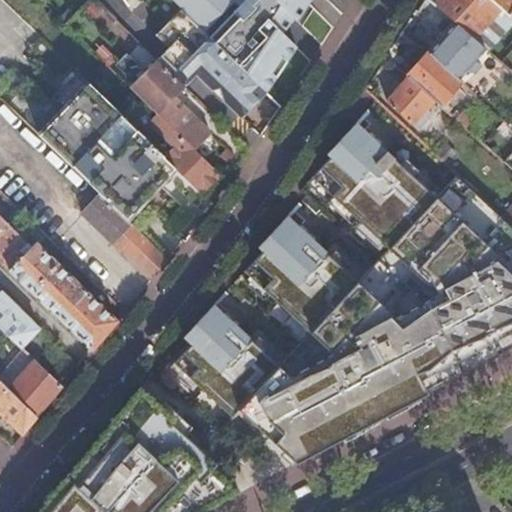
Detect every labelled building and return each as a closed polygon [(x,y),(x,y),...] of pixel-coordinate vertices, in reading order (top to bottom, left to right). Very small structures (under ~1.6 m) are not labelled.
[(168,0),(178,10),(265,93),(295,45),(282,33),(291,17),(294,20),(310,0),(168,0)] [(439,0),(436,4),(456,23),(486,49),(488,51),(511,23),(511,18),(491,0),(439,0)] [(511,0),(491,0),(511,18),(511,0)] [(265,93),(178,10),(154,33),(167,46),(155,59),(182,85),(194,73),(211,89),(218,87),(222,100),(240,118),(265,93)] [(456,23),(428,54),(458,81),(468,70),(470,72),(474,71),(479,66),(478,63),(476,61),(486,49),(456,23)] [(428,54),(409,75),(436,100),(450,112),(454,108),(449,104),(461,90),(457,86),(460,83),(458,81),(428,54)] [(133,59),(118,75),(129,86),(144,70),(133,59)] [(182,85),(155,59),(144,70),(129,86),(156,112),(195,150),(210,135),(171,96),(182,85)] [(163,155),(74,68),(23,121),(66,161),(98,193),(126,219),(176,167),(163,155)] [(436,100),(409,75),(388,99),(419,128),(433,113),(428,108),(436,100)] [(202,193),(220,174),(195,150),(156,112),(149,120),(166,137),(177,142),(163,155),(176,167),(202,193)] [(191,343),(174,362),(232,415),(239,407),(298,463),(511,348),(511,223),(503,215),(457,173),(437,195),(356,120),(328,151),(331,154),(311,175),(389,247),(358,280),(286,214),(258,245),(263,250),(244,270),(310,332),(279,365),(213,303),(183,336),(191,343)] [(445,142),(436,152),(447,163),(457,153),(445,142)] [(151,278),(168,258),(126,219),(98,193),(81,212),(151,278)] [(511,204),(503,215),(511,223),(511,204)] [(0,260),(93,349),(117,319),(36,242),(32,246),(0,215),(0,260)] [(0,329),(19,348),(38,327),(0,290),(0,329)] [(52,398),(62,387),(24,352),(20,355),(29,364),(8,388),(38,416),(52,398)] [(31,424),(38,416),(8,388),(0,380),(0,412),(23,434),(31,424)] [(35,511),(205,511),(242,493),(190,444),(197,436),(140,386),(35,511)]
